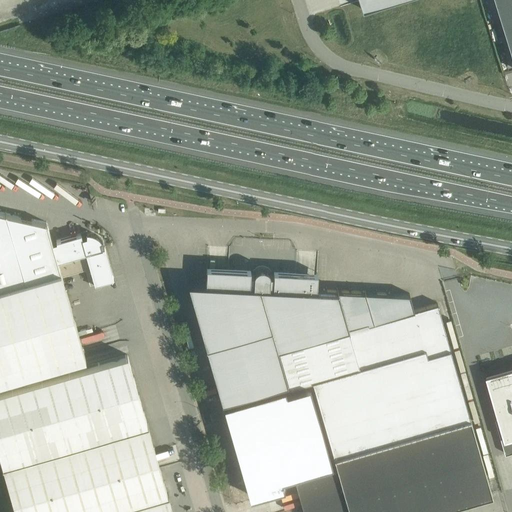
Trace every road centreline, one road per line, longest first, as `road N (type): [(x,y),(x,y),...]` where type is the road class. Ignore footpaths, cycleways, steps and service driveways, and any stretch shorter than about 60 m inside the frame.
road 1 (motorway): [(0,94),(511,204)]
road 2 (motorway): [(511,179),(0,69)]
road 3 (secondary): [(0,145),(511,251)]
road 4 (unclassified): [(218,511),(131,207)]
road 5 (unclassified): [(298,0),(308,33),(339,65),(511,105)]
